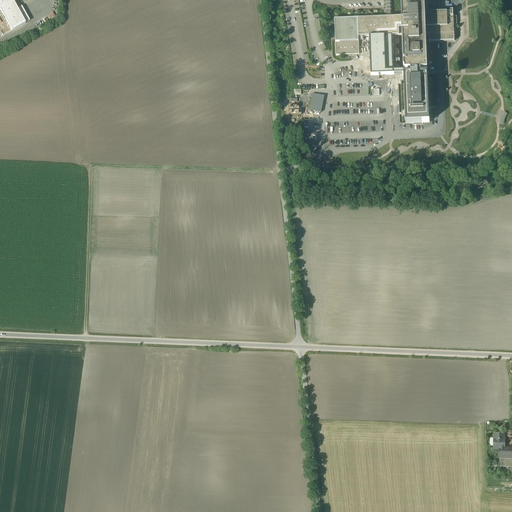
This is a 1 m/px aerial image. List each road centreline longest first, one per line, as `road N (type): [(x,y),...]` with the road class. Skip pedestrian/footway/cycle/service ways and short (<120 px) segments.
road 1 (track): [(280,170),(92,163),(85,336)]
road 2 (residential): [(262,0),(300,348)]
road 3 (unclassified): [(300,348),(0,332)]
road 4 (unclassified): [(300,348),(511,357)]
road 5 (unknown): [(451,4),(458,32),(443,63),(419,72),(382,61),(324,62)]
road 6 (unclassified): [(300,348),(318,511)]
